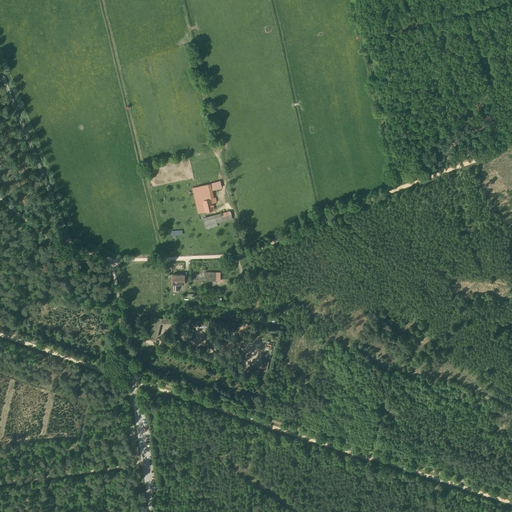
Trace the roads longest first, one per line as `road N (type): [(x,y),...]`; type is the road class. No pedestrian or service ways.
road 1 (unclassified): [(260,246),(240,255),(111,260),(151,511)]
road 2 (track): [(436,477),(142,377)]
road 3 (track): [(511,147),(350,204),(260,246)]
road 4 (track): [(71,246),(0,71)]
road 5 (track): [(143,461),(0,481)]
road 6 (track): [(122,330),(255,364)]
road 7 (track): [(125,372),(0,331)]
